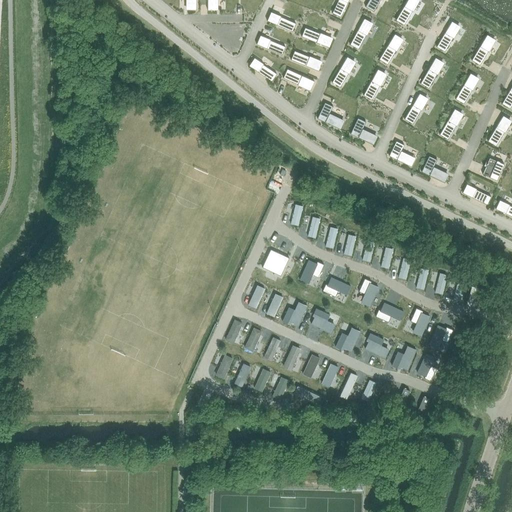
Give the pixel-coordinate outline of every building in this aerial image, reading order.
[(325,103),(317,119),(340,130),(345,121),(329,113),(333,106),(325,103)] [(358,118),(350,134),(373,145),(378,136),(362,129),(366,122),(358,118)] [(396,141),(389,156),(411,167),(415,158),(401,151),(404,145),(396,141)] [(429,156),(421,172),(444,183),(449,174),(434,167),(437,160),(429,156)] [(489,158),(482,174),(497,180),(504,164),(489,158)] [(270,249),(262,267),(281,276),(289,258),(270,249)] [(308,260),(300,280),(301,279),(308,283),(312,275),(318,277),(324,265),(317,261),(316,264),(308,260)] [(241,299),(241,300),(241,301),(241,302),(241,303),(242,303),(242,304),(242,305),(243,305),(243,306),(244,307),(244,308),(245,308),(246,309),(247,309),(247,310),(248,310),(248,311),(255,314),(269,284),(251,276),(242,294),(242,295),(242,296),(241,296),(241,297),(241,298),(241,299)] [(325,284),(322,291),(335,297),(338,290),(346,294),(350,287),(351,286),(331,277),(327,285),(325,284)] [(365,278),(359,291),(365,294),(361,302),(369,306),(368,306),(369,307),(378,287),(370,283),(371,281),(365,278)] [(269,284),(255,314),(273,323),(287,293),(269,284)] [(289,307),(282,321),(283,322),(283,321),(289,324),(290,322),(297,325),(297,326),(298,326),(307,306),(306,305),(306,306),(298,303),(295,311),(289,308),(289,307)] [(378,310),(375,316),(388,322),(391,316),(399,319),(403,312),(384,303),(380,310),(378,310)] [(311,323),(311,324),(331,333),(332,332),(331,332),(334,325),(326,321),(329,315),(329,316),(330,315),(316,308),(315,309),(316,309),(313,315),(315,316),(312,323),(311,323)] [(416,308),(410,321),(417,324),(413,332),(420,335),(420,336),(421,336),(430,317),(422,313),(423,311),(416,308)] [(438,325),(429,345),(430,344),(437,348),(441,340),(447,343),(453,330),(446,327),(445,329),(438,325)] [(342,333),(335,347),(336,347),(336,346),(343,349),(343,347),(350,350),(350,351),(351,351),(360,331),(359,331),(359,332),(352,328),(348,336),(342,334),(343,333),(342,333)] [(365,348),(385,358),(385,357),(384,357),(388,349),(380,346),(383,340),(384,340),(369,333),(369,334),(370,334),(367,340),(369,341),(366,348),(365,348)] [(222,359),(225,351),(214,347),(212,355),(222,359)] [(398,351),(392,366),(393,365),(399,368),(400,366),(407,369),(407,370),(416,349),(415,349),(415,350),(407,347),(404,355),(398,352),(399,352),(398,351)] [(426,353),(417,372),(425,376),(424,378),(430,381),(436,368),(430,365),(434,357),(426,354),(427,353),(426,353)]
